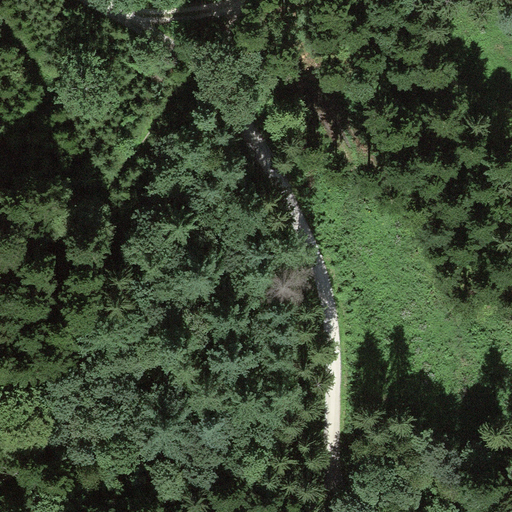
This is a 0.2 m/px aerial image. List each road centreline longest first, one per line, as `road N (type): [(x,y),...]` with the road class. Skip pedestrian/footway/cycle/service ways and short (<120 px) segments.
road 1 (track): [(345,511),(326,460),(325,279),(270,149),(239,102),(198,66)]
road 2 (track): [(198,66),(94,0)]
